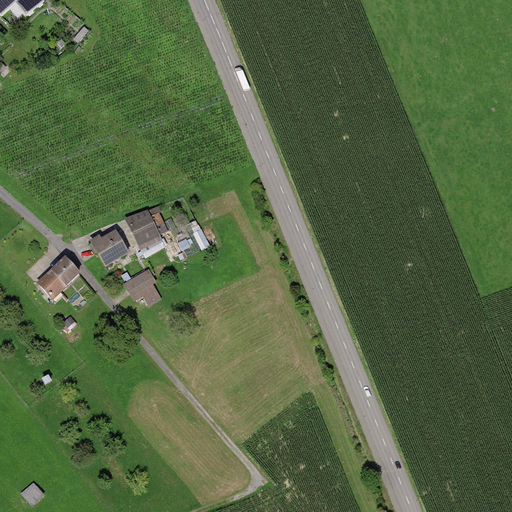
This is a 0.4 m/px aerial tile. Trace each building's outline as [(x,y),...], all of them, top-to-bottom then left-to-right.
[(45,0),(0,0),(0,16),(1,17),(16,5),(26,17),(46,0),(45,0)] [(154,209),(132,219),(145,249),(168,238),(154,209)] [(105,237),(97,243),(115,270),(137,255),(122,233),(108,242),(105,237)] [(69,259),(43,284),(59,301),(85,276),(69,259)] [(155,273),(130,286),(139,301),(147,297),(152,305),(166,298),(159,286),(161,285),(155,273)] [(34,505),(47,495),(37,481),(23,492),(34,505)]
